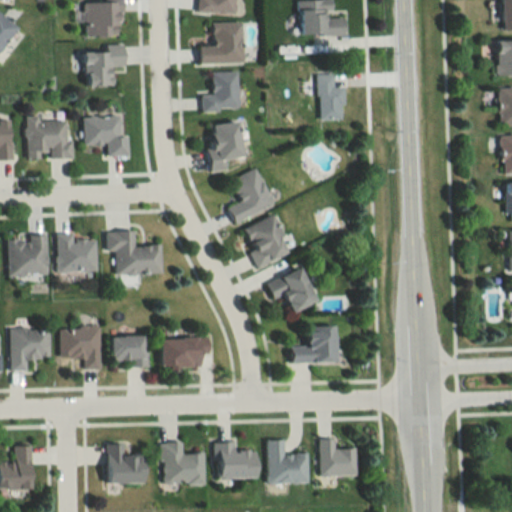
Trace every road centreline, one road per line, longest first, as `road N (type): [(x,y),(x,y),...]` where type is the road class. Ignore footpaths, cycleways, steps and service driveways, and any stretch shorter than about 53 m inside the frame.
road 1 (tertiary): [(423,511),(395,0)]
road 2 (residential): [(150,0),(165,195),(236,322),(249,403)]
road 3 (residential): [(419,394),(0,413)]
road 4 (residential): [(0,201),(165,195)]
